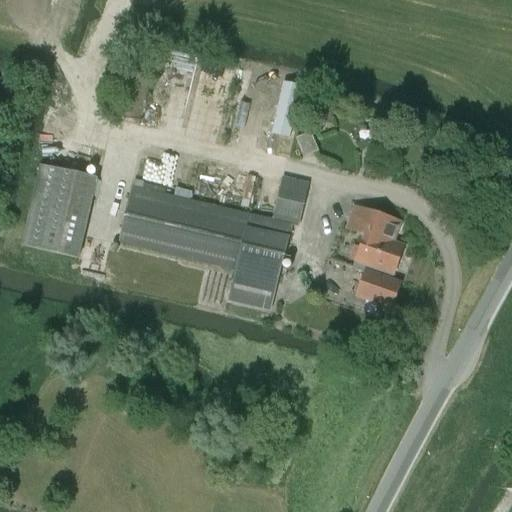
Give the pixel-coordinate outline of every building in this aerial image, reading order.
[(151,77),(124,71),(113,118),(141,124),(151,77)] [(289,138),(301,88),(283,84),(272,134),(289,138)] [(310,104),(314,122),(331,118),(327,99),(310,104)] [(97,180),(41,167),(23,247),(79,260),(97,180)] [(273,222),(292,226),(298,228),(308,185),(283,179),(273,222)] [(292,226),(273,222),(134,189),(121,244),(237,272),(231,300),(272,310),(292,226)] [(394,276),(404,248),(392,244),(399,223),(375,215),(356,208),(348,229),(366,236),(361,250),(356,248),(351,259),(357,261),(354,270),(367,274),(358,299),(392,311),(401,285),(391,282),(393,276),(394,276)] [(53,419),(44,435),(60,444),(69,428),(53,419)]
